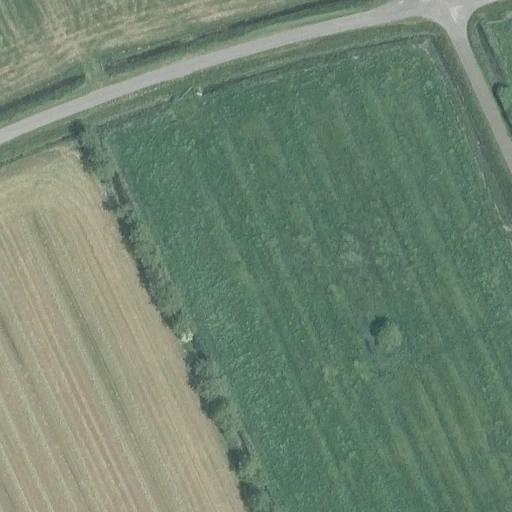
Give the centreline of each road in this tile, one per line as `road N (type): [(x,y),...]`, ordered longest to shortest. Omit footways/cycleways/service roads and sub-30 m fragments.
road 1 (unclassified): [(0,139),(255,46),(438,2)]
road 2 (unclassified): [(511,167),(438,2)]
